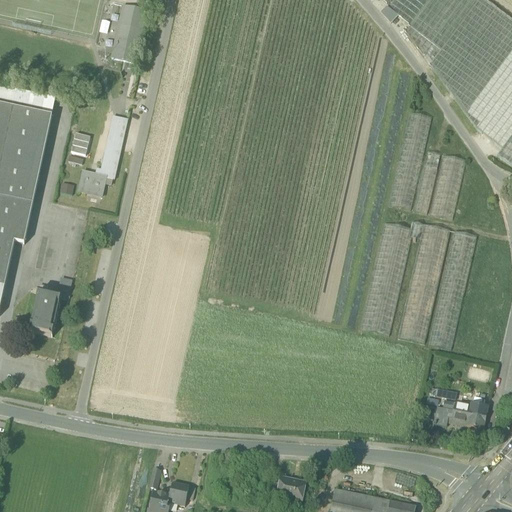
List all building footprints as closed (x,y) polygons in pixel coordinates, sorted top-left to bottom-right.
[(397,17),(410,27),(429,0),(395,0),(389,8),(388,10),(397,17)] [(511,22),(482,0),(429,0),(410,27),(405,34),(477,132),(502,152),(497,158),(511,169),(511,22)] [(381,15),(391,25),(397,17),(388,10),(389,8),(387,7),(381,15)] [(111,60),(135,66),(146,13),(123,8),(111,60)] [(0,107),(51,119),(55,101),(0,89),(0,107)] [(0,238),(25,243),(52,119),(51,119),(0,107),(0,238)] [(388,209),(411,214),(432,121),(409,116),(388,209)] [(96,171),(95,177),(100,178),(102,172),(104,173),(116,120),(112,119),(101,172),(96,171)] [(106,180),(114,182),(127,122),(116,120),(104,173),(102,172),(100,178),(106,179),(106,180)] [(90,139),(76,136),(71,154),(85,158),(90,139)] [(414,214),(427,217),(441,158),(428,155),(414,214)] [(70,164),(82,167),(83,162),(69,158),(68,164),(70,164)] [(430,218),(453,224),(466,164),(444,159),(430,218)] [(100,199),(101,199),(106,180),(106,179),(100,178),(95,177),(83,174),(78,194),(87,196),(87,195),(101,198),(100,199)] [(62,185),(61,195),(73,196),(74,186),(62,185)] [(413,244),(416,245),(417,242),(420,243),(423,228),(412,226),(410,233),(408,240),(411,241),(413,241),(413,244)] [(361,332),(390,339),(390,336),(411,241),(408,240),(410,233),(384,227),(361,332)] [(398,340),(425,347),(450,235),(423,228),(420,243),(398,340)] [(429,348),(452,353),(478,240),(455,235),(429,348)] [(0,289),(4,290),(14,244),(24,247),(25,243),(0,238),(0,289)] [(61,280),(60,285),(65,286),(63,291),(68,293),(71,282),(61,280)] [(39,295),(33,326),(31,335),(54,340),(62,300),(39,295)] [(438,398),(453,401),(455,394),(440,390),(438,398)] [(453,413),(460,414),(462,407),(455,405),(454,412),(453,413)] [(462,407),(460,414),(486,420),(488,409),(471,405),(470,408),(462,407)] [(452,420),(459,422),(460,414),(453,413),(452,420)] [(486,420),(460,414),(459,422),(467,424),(466,428),(483,431),(486,420)] [(434,425),(447,428),(448,420),(435,418),(434,425)] [(149,489),(156,491),(160,473),(153,472),(149,489)] [(276,501),(301,506),(306,485),(305,485),(305,486),(290,483),(291,482),(280,480),(279,486),(276,500),(276,501)] [(269,498),(276,500),(279,486),(272,484),(269,498)] [(172,485),(169,501),(168,504),(185,508),(186,500),(189,489),(172,485)] [(186,500),(193,502),(195,490),(189,489),(186,500)] [(387,511),(390,503),(335,491),(330,511),(387,511)] [(149,511),(167,511),(169,508),(167,507),(166,507),(165,505),(166,500),(163,500),(164,497),(154,494),(149,511)] [(414,511),(416,509),(390,503),(387,511),(414,511)]
